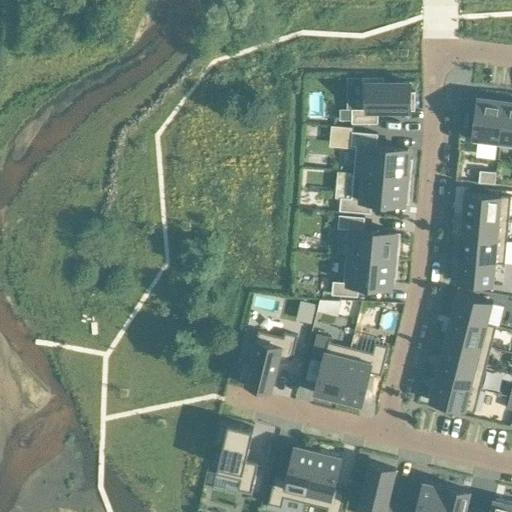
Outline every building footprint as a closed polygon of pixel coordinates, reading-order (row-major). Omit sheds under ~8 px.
[(351,108),(344,108),(344,119),(352,119),(352,122),(378,122),(378,121),(378,109),(415,109),(415,90),(410,90),(410,81),(384,81),(384,76),(383,76),(363,76),(363,108),(351,108)] [(473,141),(500,145),(506,100),(479,96),(473,141)] [(511,100),(506,100),(500,145),(511,146),(511,100)] [(356,145),(354,171),(411,176),(412,170),(411,170),(412,158),(408,158),(409,148),(377,145),(378,133),(352,130),(351,145),(356,145)] [(479,181),(487,182),(495,183),(496,171),(488,170),(480,169),(479,181)] [(409,203),(411,176),(354,171),(352,197),(341,196),(340,210),(371,212),(372,200),(409,203)] [(463,214),(509,219),(511,195),(465,191),(463,214)] [(353,229),(351,254),(398,258),(401,232),(364,229),(365,216),(339,214),(338,227),(353,229)] [(463,214),(461,236),(507,240),(509,219),(463,214)] [(461,236),(459,257),(496,261),(496,262),(505,263),(507,240),(461,236)] [(398,258),(351,254),(346,254),(343,281),(333,280),(332,293),(358,296),(359,283),(391,286),(392,276),(396,276),(397,265),(398,265),(398,258)] [(496,261),(459,257),(457,281),(494,284),(496,262),(496,261)] [(487,323),(487,322),(493,300),(457,291),(451,314),(487,323)] [(451,314),(446,335),(491,347),(497,325),(487,322),(487,323),(451,314)] [(242,358),(237,380),(272,389),(280,356),(292,359),(298,334),(285,331),(284,336),(259,330),(251,360),(242,358)] [(315,392),(339,398),(351,346),(330,340),(331,336),(317,332),(311,356),(323,360),(315,392)] [(486,367),(491,347),(446,335),(441,356),(486,367)] [(373,351),(351,346),(339,398),(361,404),(369,371),(381,374),(389,345),(375,342),(373,351)] [(435,377),(480,388),(486,367),(441,356),(435,377)] [(429,400),(475,411),(480,388),(435,377),(429,400)] [(254,427),(220,419),(215,441),(224,443),(216,473),(240,479),(238,489),(252,492),(258,463),(246,460),(254,427)] [(275,474),(268,503),(282,506),(284,496),(306,502),(319,449),(295,444),(287,477),(275,474)] [(342,455),(319,449),(306,502),(327,507),(326,511),(340,511),(346,491),(334,488),(342,455)] [(370,462),(357,511),(398,511),(400,504),(388,501),(396,468),(370,462)] [(411,511),(404,510),(403,511),(440,511),(447,486),(446,486),(424,480),(416,511),(411,511)] [(465,511),(470,490),(446,484),(446,486),(447,486),(440,511),(465,511)] [(511,511),(511,501),(494,497),(490,511),(511,511)]
